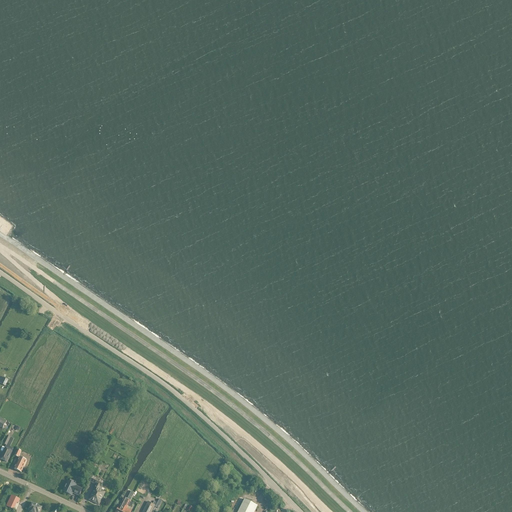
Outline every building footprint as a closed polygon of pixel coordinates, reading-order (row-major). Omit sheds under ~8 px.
[(23,387),(28,388),(27,390),(27,394),(30,394),(29,397),(32,397),(35,394),(38,394),(39,389),(33,386),(34,386),(26,381),(25,381),(22,386),(17,385),(15,389),(17,390),(19,391),(18,394),(24,395),(25,391),(22,390),(23,387)] [(9,423),(0,418),(0,428),(5,431),(8,425),(9,423)] [(8,451),(3,460),(10,464),(15,454),(8,451)] [(31,461),(25,458),(18,469),(25,473),(31,461)] [(140,488),(148,492),(153,480),(145,476),(140,488)] [(102,506),(108,494),(102,491),(106,484),(96,478),(93,483),(99,486),(92,501),(102,506)] [(71,483),(66,493),(67,494),(74,497),(75,494),(77,494),(77,495),(82,497),(85,491),(78,488),(78,487),(78,486),(79,484),(73,481),(72,484),(71,483)] [(16,494),(10,505),(18,509),(24,498),(16,494)] [(120,511),(129,511),(137,495),(134,494),(130,502),(127,501),(122,511),(122,510),(120,511)] [(246,502),(240,511),(258,511),(260,509),(246,502)] [(151,503),(146,511),(155,511),(158,508),(151,503)]
